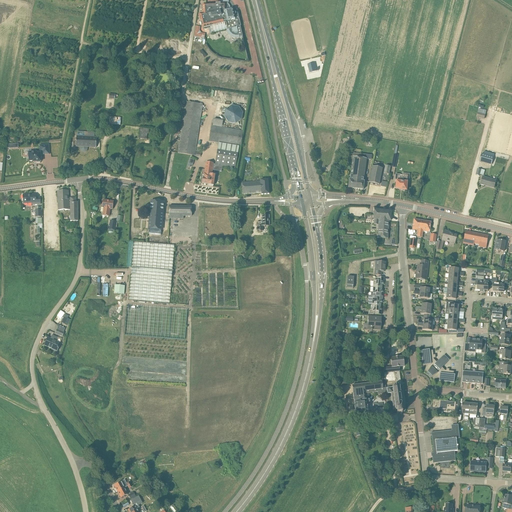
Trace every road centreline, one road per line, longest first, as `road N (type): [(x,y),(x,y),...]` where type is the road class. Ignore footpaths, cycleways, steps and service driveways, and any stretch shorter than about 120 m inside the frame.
road 1 (unclassified): [(34,384),(32,357),(80,261),(77,180)]
road 2 (tertiary): [(77,180),(273,201)]
road 3 (primary): [(309,195),(257,8)]
road 4 (primary): [(236,511),(282,442),(313,341)]
road 5 (primary): [(257,8),(297,182)]
road 6 (primary): [(302,204),(313,341)]
road 7 (residential): [(416,387),(402,267)]
road 8 (primary): [(313,341),(321,299),(316,222)]
